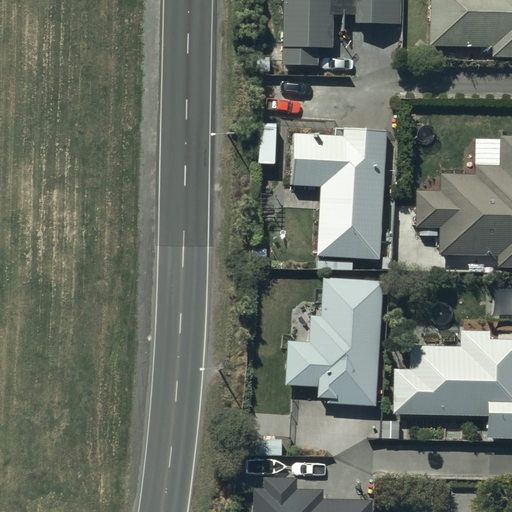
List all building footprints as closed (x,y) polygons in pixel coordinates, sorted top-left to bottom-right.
[(279,0),(279,60),(315,60),(315,43),(329,43),(330,10),(350,10),(350,17),(399,18),(399,0),(279,0)] [(511,0),(426,0),(426,41),(490,43),(490,53),(511,53),(511,0)] [(317,182),(313,251),(376,254),(383,124),(332,121),(332,131),(290,129),(287,180),(317,182)] [(412,223),(435,224),(435,251),(495,250),(495,263),(511,262),(511,131),(496,132),(496,161),(472,161),(472,169),(437,169),(437,186),(412,186),(412,223)] [(421,248),(390,248),(390,266),(421,265),(421,248)] [(379,276),(319,274),(318,311),(307,311),(306,337),(284,336),(283,381),(313,382),(313,393),(323,393),(323,399),(374,401),(379,276)] [(406,363),(389,363),(389,409),(482,410),(481,433),(511,432),(511,333),(487,334),(487,327),(457,326),(457,342),(406,341),(406,363)] [(280,435),(252,435),(252,453),(280,453),(280,435)] [(259,482),(249,482),(248,511),(369,511),(369,494),(320,494),(320,485),(294,485),(294,473),(259,473),(259,482)]
